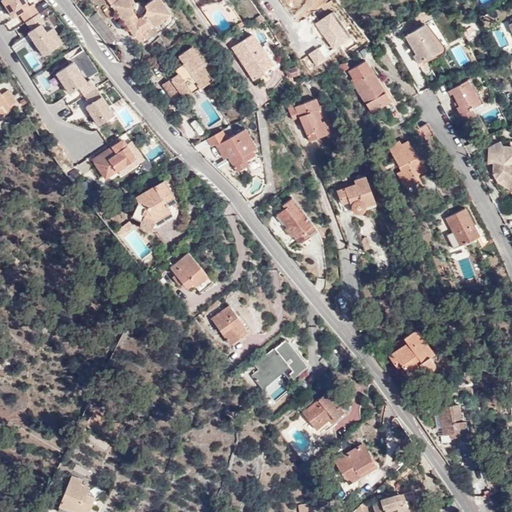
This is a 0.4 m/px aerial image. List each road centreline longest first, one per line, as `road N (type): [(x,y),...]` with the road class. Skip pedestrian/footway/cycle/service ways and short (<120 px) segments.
road 1 (residential): [(56,0),(351,336)]
road 2 (residential): [(351,336),(468,511)]
road 3 (residential): [(425,100),(511,261)]
road 4 (residential): [(0,46),(54,126),(82,141)]
